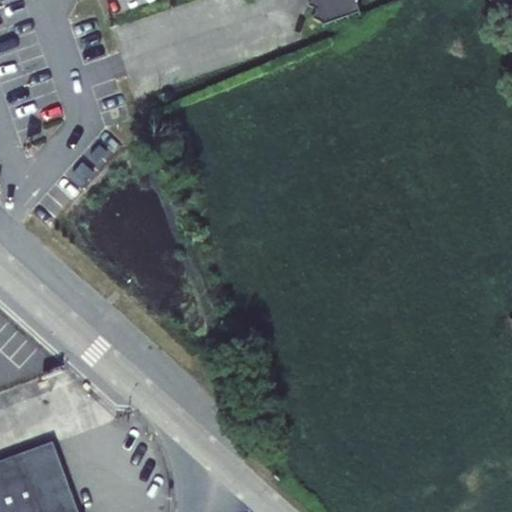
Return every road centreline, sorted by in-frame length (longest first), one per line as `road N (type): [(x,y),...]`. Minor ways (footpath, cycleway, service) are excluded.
road 1 (tertiary): [(0,241),(246,473)]
road 2 (unknown): [(0,230),(76,144),(78,119),(59,60)]
